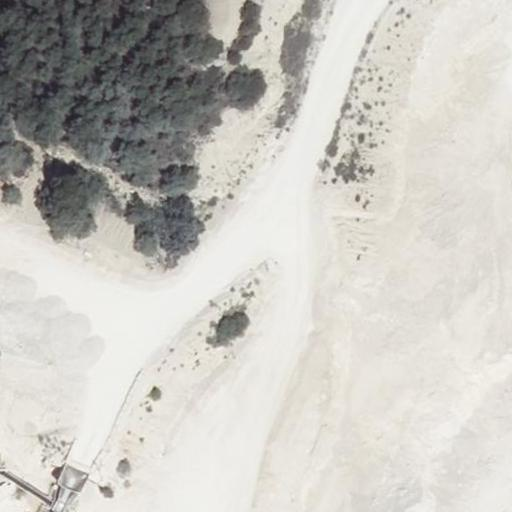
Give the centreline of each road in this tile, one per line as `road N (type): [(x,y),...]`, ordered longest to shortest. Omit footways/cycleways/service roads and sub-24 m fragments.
road 1 (track): [(226,511),(289,323),(307,152),(358,0)]
road 2 (track): [(86,456),(142,340),(181,297),(264,223),(287,225),(302,246)]
road 3 (track): [(181,297),(138,305),(0,250)]
